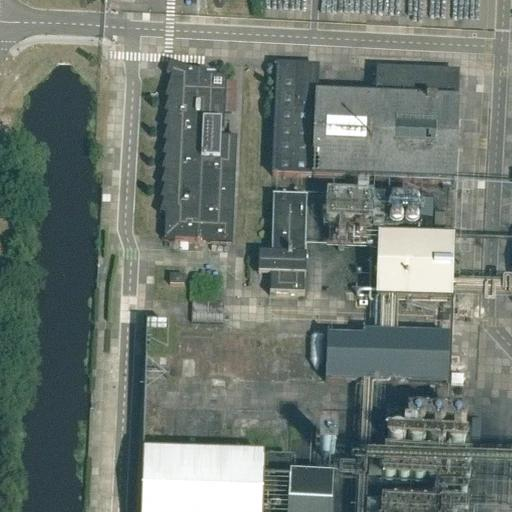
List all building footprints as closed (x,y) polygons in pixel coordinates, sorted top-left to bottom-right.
[(223,135),(226,81),(206,80),(206,74),(193,73),(170,66),(166,78),(172,80),(164,102),(168,103),(164,117),(168,117),(163,131),(167,131),(167,132),(163,145),(166,146),(162,160),(166,161),(161,174),(165,175),(161,188),(164,189),(160,203),(164,203),(159,217),(165,219),(164,242),(168,243),(204,244),(204,246),(232,248),(237,142),(220,141),(220,135),(223,135)] [(375,101),(318,98),(319,71),(276,69),(271,180),(312,181),(312,183),(455,189),(459,104),(458,104),(459,76),(377,73),(375,101)] [(303,300),(307,201),(273,200),(271,258),(258,257),(258,279),(271,279),(270,299),(303,300)] [(417,233),(419,205),(326,201),(325,229),(417,233)] [(419,209),(418,226),(432,227),(432,210),(419,209)] [(434,219),(434,241),(450,242),(451,220),(434,219)] [(451,308),(454,242),(450,242),(434,241),(377,239),(375,305),(451,308)] [(184,288),(184,278),(170,277),(169,288),(184,288)] [(362,341),(331,340),(329,387),(437,390),(437,389),(444,389),(444,390),(448,391),(449,339),(362,336),(362,341)] [(427,437),(445,438),(445,426),(427,426),(427,437)] [(261,511),(263,460),(144,456),(141,511),(261,511)] [(331,511),(333,481),(288,479),(287,511),(331,511)]
